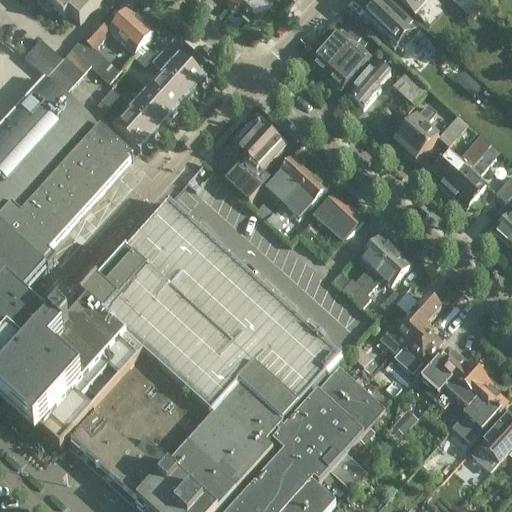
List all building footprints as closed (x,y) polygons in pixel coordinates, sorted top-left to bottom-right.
[(36,0),(62,23),(67,17),(78,26),(100,1),(98,0),(36,0)] [(233,0),(232,1),(239,7),(239,6),(252,18),(268,0),(233,0)] [(397,0),(416,17),(431,0),(397,0)] [(484,11),(471,0),(447,0),(474,23),(484,11)] [(400,51),(415,33),(382,4),(367,22),(400,51)] [(128,14),(109,35),(98,25),(81,44),(72,54),(90,71),(90,70),(109,88),(116,80),(102,68),(106,64),(94,53),(110,36),(134,58),(153,37),(128,14)] [(326,81),(367,36),(356,27),(345,40),(340,36),(312,68),(326,81)] [(326,81),(341,94),(369,62),(360,54),(372,41),(367,36),(326,81)] [(173,45),(154,65),(163,75),(183,54),(173,45)] [(150,66),(155,60),(148,53),(143,60),(150,66)] [(90,71),(72,54),(65,62),(83,79),(90,71)] [(179,59),(163,78),(190,103),(207,84),(179,59)] [(150,66),(143,60),(137,65),(145,72),(150,66)] [(83,79),(65,62),(58,69),(76,86),(83,79)] [(378,91),(384,83),(391,76),(377,64),(347,99),(363,113),(380,93),(378,91)] [(76,86),(58,69),(51,77),(70,93),(76,86)] [(413,110),(428,93),(408,75),(393,91),(413,110)] [(70,93),(51,77),(45,84),(63,101),(70,93)] [(163,78),(146,96),(174,121),(190,103),(163,78)] [(0,327),(18,308),(57,265),(48,258),(133,164),(63,101),(45,84),(0,132),(0,327)] [(113,107),(119,100),(112,94),(106,100),(113,107)] [(146,96),(129,114),(157,139),(174,121),(146,96)] [(113,107),(106,100),(101,106),(108,112),(113,107)] [(0,127),(12,112),(0,103),(0,102),(0,127)] [(448,151),(468,129),(458,119),(439,140),(426,129),(437,117),(427,109),(393,147),(415,167),(438,142),(448,151)] [(140,157),(157,139),(129,114),(113,132),(140,157)] [(263,181),(286,156),(258,131),(239,152),(252,163),(249,167),(246,164),(226,186),(250,207),(269,186),(263,181)] [(431,180),(448,196),(490,149),(491,149),(481,140),(459,164),(451,157),(431,180)] [(490,149),(448,196),(466,212),(487,189),(478,182),(486,173),(496,162),(495,161),(499,157),(490,149)] [(256,216),(266,226),(273,218),(275,220),(313,179),(294,162),(276,182),(288,193),(270,214),(263,209),(256,216)] [(328,193),(313,179),(275,220),(273,218),(266,226),(289,247),(304,230),(299,225),(328,193)] [(506,207),(511,200),(511,180),(496,198),(506,207)] [(335,200),(318,220),(298,241),(306,248),(322,230),(342,249),(363,225),(335,200)] [(84,312),(143,365),(156,377),(157,376),(210,424),(241,391),(285,432),(286,432),(338,374),(346,366),(169,207),(147,232),(81,304),(87,310),(84,312)] [(511,215),(493,237),(506,249),(511,242),(511,215)] [(343,294),(352,303),(396,255),(380,241),(360,263),(369,271),(355,287),(351,284),(343,294)] [(411,269),(396,255),(352,303),(362,312),(371,303),(367,300),(382,283),(391,291),(411,269)] [(387,317),(402,302),(394,294),(379,310),(387,317)] [(397,334),(403,340),(397,346),(394,344),(386,352),(396,360),(404,351),(408,354),(429,330),(426,328),(440,311),(428,300),(397,334)] [(33,322),(18,308),(0,327),(0,393),(33,357),(34,357),(51,338),(33,322)] [(18,418),(23,412),(44,431),(40,435),(62,456),(72,445),(94,420),(95,421),(104,411),(102,410),(143,365),(84,312),(65,334),(59,329),(51,338),(34,357),(33,357),(0,393),(0,408),(3,411),(6,412),(18,418)] [(430,331),(429,330),(408,354),(414,360),(400,374),(409,383),(423,368),(442,348),(427,334),(430,331)] [(448,353),(429,375),(421,384),(429,391),(424,397),(436,407),(470,370),(468,367),(466,369),(448,353)] [(156,377),(143,365),(102,410),(104,411),(95,421),(94,420),(72,445),(138,505),(210,424),(157,376),(156,377)] [(490,388),(470,370),(436,407),(443,414),(454,403),(466,414),(490,388)] [(286,432),(285,432),(270,449),(274,453),(282,460),(313,488),(315,486),(319,490),(330,478),(351,497),(367,479),(346,461),(385,417),(338,374),(286,432)] [(493,390),(490,388),(466,414),(467,415),(421,466),(431,475),(433,473),(443,482),(446,478),(431,464),(433,462),(434,463),(452,443),(458,449),(474,430),(481,437),(508,408),(491,392),(493,390)] [(241,391),(210,424),(138,505),(145,511),(221,511),(274,453),(270,449),(285,432),(241,391)] [(402,438),(417,423),(407,414),(393,430),(402,438)] [(511,416),(496,435),(483,449),(492,458),(500,450),(498,448),(504,442),(511,449),(511,416)] [(290,511),(313,488),(282,460),(234,511),(290,511)] [(313,488),(290,511),(333,511),(336,509),(313,488)]
